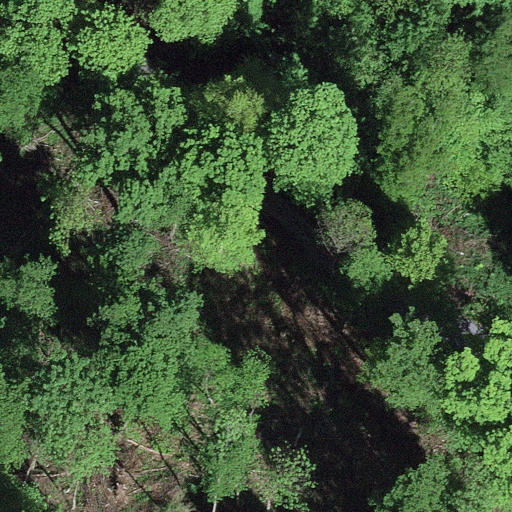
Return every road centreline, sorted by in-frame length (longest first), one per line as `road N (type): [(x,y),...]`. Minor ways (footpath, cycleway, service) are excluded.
road 1 (unclassified): [(511,358),(391,298),(272,206),(126,65),(75,0)]
road 2 (track): [(126,65),(0,33)]
